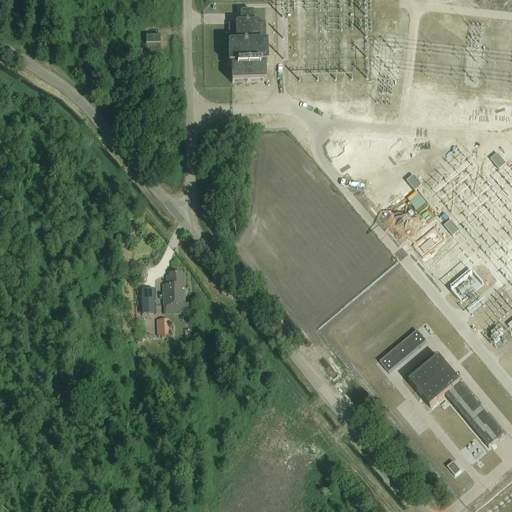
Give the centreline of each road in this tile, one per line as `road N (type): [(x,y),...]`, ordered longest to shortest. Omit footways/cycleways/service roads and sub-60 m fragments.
road 1 (residential): [(426,511),(183,220)]
road 2 (residential): [(183,220),(79,102),(0,46)]
road 3 (unclassified): [(183,220),(190,191),(186,0)]
